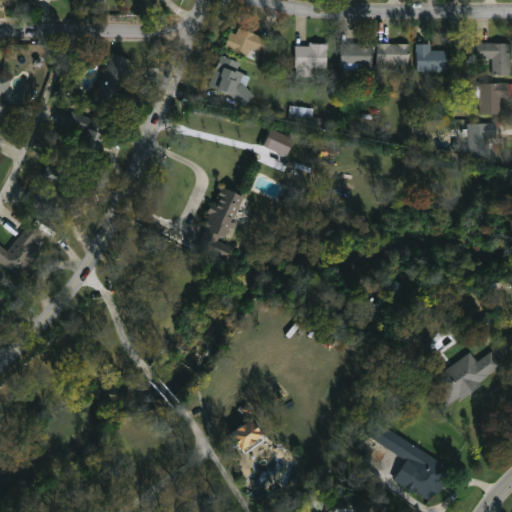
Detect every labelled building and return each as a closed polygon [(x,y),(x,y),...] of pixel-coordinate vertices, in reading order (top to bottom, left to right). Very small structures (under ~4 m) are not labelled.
[(262,59),(225,45),(232,27),(269,41),(262,59)] [(509,44),(509,76),(490,76),(490,61),(476,61),(476,44),(509,44)] [(370,45),(370,71),(339,71),(339,45),(370,45)] [(407,71),(375,71),(375,45),(407,45),(407,71)] [(430,45),(430,52),(446,52),(446,72),(415,72),(415,45),(430,45)] [(325,46),(325,71),(292,71),(292,46),(325,46)] [(95,103),(113,54),(137,62),(119,112),(95,103)] [(252,78),(244,102),(207,90),(218,56),(239,63),(236,73),(252,78)] [(8,117),(0,114),(0,74),(13,79),(6,99),(13,101),(8,117)] [(511,97),(499,97),(498,115),(478,114),(478,84),(511,84),(511,97)] [(314,108),(290,106),(289,119),(313,121),(314,108)] [(105,123),(89,171),(60,161),(77,113),(105,123)] [(493,156),(466,156),(466,124),(493,124),(493,156)] [(26,198),(52,167),(79,190),(54,221),(26,198)] [(241,197),(222,245),(228,247),(224,258),(195,247),(218,188),(241,197)] [(0,245),(9,252),(30,225),(43,235),(34,246),(42,253),(22,279),(0,262),(0,245)] [(495,328),(492,316),(474,321),(477,333),(495,328)] [(447,405),(431,379),(470,355),(475,363),(491,353),(502,371),(447,405)] [(262,444),(236,454),(228,431),(254,421),(262,444)] [(387,431),(449,469),(430,502),(403,486),(413,469),(377,447),(387,431)]
